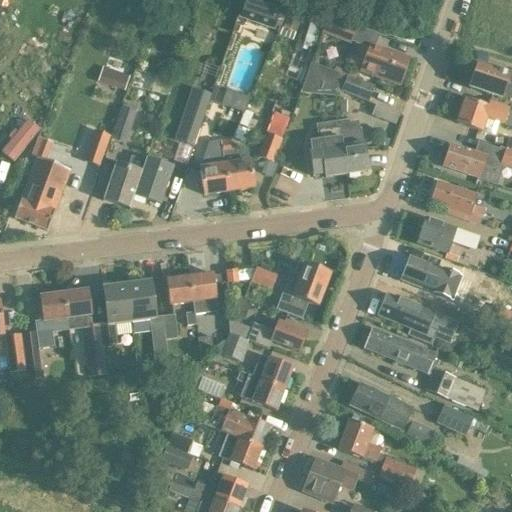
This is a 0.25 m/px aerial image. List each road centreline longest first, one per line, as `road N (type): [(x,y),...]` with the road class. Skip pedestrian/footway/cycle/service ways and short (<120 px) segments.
road 1 (unclassified): [(0,261),(384,207)]
road 2 (residential): [(271,511),(384,207)]
road 3 (unclassified): [(384,207),(457,0)]
